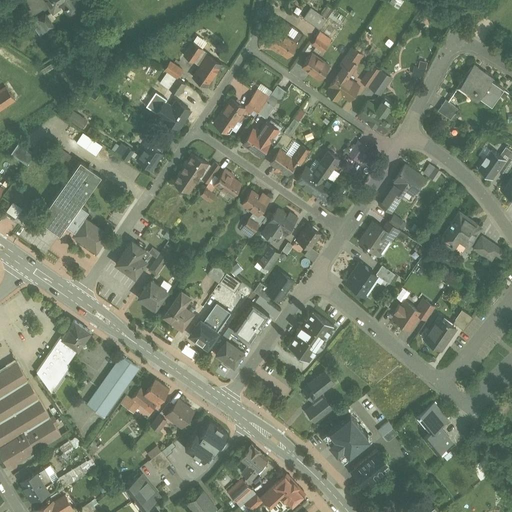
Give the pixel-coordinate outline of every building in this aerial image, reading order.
[(77,0),(45,0),(53,12),(54,11),(52,9),(64,1),(67,6),(65,7),(67,9),(69,8),(73,14),(82,8),(77,0)] [(326,19),(310,8),(303,18),(319,29),(326,19)] [(46,15),(39,19),(47,31),(54,27),(46,15)] [(47,31),(39,19),(32,24),(40,36),(47,31)] [(304,34),(284,21),(268,44),(288,57),(304,34)] [(331,40),(320,32),(312,43),(323,51),(331,40)] [(193,42),(184,55),(194,62),(203,49),(193,42)] [(363,55),(351,47),(345,56),(357,64),(363,55)] [(330,65),(312,53),(302,67),(320,80),(325,72),(327,72),(331,67),(329,66),(330,65)] [(208,55),(193,77),(207,86),(222,64),(208,55)] [(344,66),(329,87),(330,87),(327,92),(338,99),(341,95),(349,100),(359,85),(347,77),(357,64),(345,56),(340,63),(344,66)] [(422,60),(420,68),(415,67),(414,73),(426,76),(429,62),(422,60)] [(183,70),(170,61),(164,69),(177,78),(183,70)] [(372,66),(362,80),(363,82),(369,86),(379,70),(372,66)] [(485,74),(473,66),(457,88),(466,95),(468,92),(472,96),(473,96),(476,91),(482,95),(480,98),(493,107),(505,90),(492,81),(495,78),(486,72),(485,74)] [(391,78),(380,70),(379,70),(369,86),(380,94),(391,78)] [(177,78),(169,89),(178,95),(186,84),(177,78)] [(278,85),(271,94),(280,100),(287,91),(278,85)] [(6,87),(0,90),(0,110),(15,100),(6,87)] [(269,97),(257,89),(251,98),(262,106),(266,101),(269,97)] [(245,107),(231,98),(214,124),(228,133),(237,120),(239,122),(244,115),(241,114),(245,107)] [(262,106),(251,98),(246,105),(253,109),(258,113),(262,106)] [(378,107),(367,100),(358,114),(375,126),(383,132),(393,118),(386,113),(389,107),(381,102),(378,107)] [(458,109),(446,100),(438,111),(451,119),(458,109)] [(190,110),(176,101),(172,107),(164,101),(157,113),(179,128),(190,110)] [(268,103),(266,101),(262,106),(258,113),(266,118),(274,107),(269,103),(270,102),(269,102),(268,103)] [(301,121),(306,111),(301,108),(295,117),(301,121)] [(87,120),(73,111),(69,118),(82,127),(87,120)] [(141,117),(133,111),(129,115),(138,122),(141,117)] [(293,119),(284,132),(289,136),(298,123),(293,119)] [(284,132),(268,121),(259,133),(270,141),(275,145),(278,142),(284,132)] [(259,133),(253,129),(243,144),(249,148),(248,149),(259,156),(270,141),(259,133)] [(284,132),(278,142),(283,146),(290,137),(293,139),(289,136),(284,132)] [(366,140),(356,134),(348,146),(358,152),(366,140)] [(154,136),(149,144),(147,143),(146,144),(148,145),(138,160),(151,169),(157,160),(162,154),(161,154),(167,145),(154,136)] [(295,140),(286,153),(292,156),(300,144),(295,140)] [(35,155),(19,143),(11,154),(28,165),(35,155)] [(126,146),(122,143),(120,146),(116,152),(128,160),(134,151),(127,146),(126,146)] [(310,150),(300,144),(292,156),(292,157),(297,160),(296,161),(297,161),(300,164),(310,150)] [(511,149),(507,146),(503,152),(509,157),(511,158),(511,149)] [(71,156),(58,147),(55,151),(68,160),(71,156)] [(286,153),(281,149),(280,149),(270,163),(275,166),(275,170),(277,171),(281,170),(287,175),(297,161),(296,161),(297,160),(292,157),(292,156),(286,153)] [(492,150),(488,156),(487,155),(483,162),(479,169),(479,168),(479,169),(494,179),(499,170),(507,160),(507,159),(492,149),(492,150)] [(328,151),(314,172),(306,167),(296,181),(314,193),(315,194),(321,185),(325,178),(338,158),(328,151)] [(193,153),(180,172),(189,178),(195,182),(208,163),(193,153)] [(507,159),(507,160),(499,170),(501,171),(508,172),(511,166),(511,158),(509,157),(507,159)] [(107,234),(86,218),(82,223),(72,216),(101,175),(80,161),(39,219),(60,234),(65,227),(96,249),(107,234)] [(215,161),(202,179),(209,183),(221,166),(215,161)] [(437,181),(443,171),(431,162),(424,172),(437,181)] [(405,164),(394,180),(395,181),(379,204),(391,212),(399,200),(396,198),(399,193),(396,191),(401,184),(406,188),(405,188),(414,194),(424,178),(405,164)] [(235,175),(225,169),(214,184),(232,197),(241,183),(233,177),(235,175)] [(189,178),(180,172),(173,182),(182,188),(189,178)] [(511,176),(503,189),(511,195),(511,176)] [(325,188),(321,185),(315,194),(314,193),(313,195),(318,198),(325,188)] [(215,195),(205,188),(201,195),(211,202),(215,195)] [(325,188),(318,198),(329,206),(336,196),(325,188)] [(260,196),(251,190),(242,204),(258,215),(270,198),(262,192),(260,196)] [(17,218),(24,208),(14,201),(8,211),(17,218)] [(287,215),(277,208),(273,215),(269,212),(262,222),(267,225),(262,232),(267,235),(270,231),(278,236),(281,231),(286,234),(298,217),(290,211),(287,215)] [(460,213),(453,223),(451,221),(449,224),(451,225),(441,241),(453,249),(459,240),(469,247),(482,228),(460,213)] [(393,214),(388,221),(398,228),(403,220),(393,214)] [(259,225),(249,218),(244,225),(254,232),(259,225)] [(374,222),(366,233),(365,233),(359,242),(378,254),(378,253),(376,251),(386,236),(381,233),(385,228),(383,227),(374,221),(373,222),(374,222)] [(388,221),(383,227),(385,228),(395,235),(399,229),(398,228),(388,221)] [(308,224),(297,240),(310,249),(321,233),(308,224)] [(395,235),(385,228),(381,233),(386,236),(391,240),(395,235)] [(499,248),(483,237),(475,248),(492,259),(496,253),(499,248)] [(144,249),(132,241),(116,263),(128,272),(128,273),(134,277),(134,276),(135,277),(147,261),(140,256),(144,249)] [(288,242),(282,250),(287,254),(293,246),(288,242)] [(269,246),(258,261),(269,268),(279,254),(269,246)] [(505,252),(499,248),(496,253),(501,256),(505,252)] [(162,250),(155,259),(156,260),(149,269),(156,274),(169,256),(162,250)] [(360,262),(354,271),(355,271),(347,282),(346,282),(346,283),(367,297),(367,296),(363,293),(377,273),(360,262)] [(237,291),(243,281),(215,264),(209,274),(237,291)] [(395,273),(382,264),(378,271),(390,280),(389,282),(389,283),(395,273)] [(293,281),(280,271),(269,287),(267,290),(273,295),(280,300),(293,281)] [(167,291),(151,279),(138,297),(155,309),(167,291)] [(269,287),(260,281),(254,291),(269,301),(273,295),(267,290),(269,287)] [(403,288),(398,297),(405,301),(410,292),(403,288)] [(181,290),(164,315),(175,323),(175,322),(183,327),(194,312),(184,305),(191,296),(181,290)] [(389,292),(383,302),(389,306),(395,296),(389,292)] [(211,297),(203,308),(211,313),(219,302),(211,297)] [(435,306),(424,299),(417,309),(422,312),(420,315),(426,319),(435,306)] [(405,301),(402,306),(400,304),(395,311),(397,312),(394,318),(410,329),(420,315),(422,312),(417,309),(405,301)] [(258,305),(241,331),(254,340),(272,314),(258,305)] [(463,307),(454,320),(462,326),(471,313),(463,307)] [(313,310),(302,325),(301,324),(297,330),(298,331),(288,346),(309,361),(317,349),(321,347),(324,345),(325,341),(326,337),(334,325),(313,310)] [(445,321),(439,317),(429,331),(432,333),(427,340),(425,338),(424,338),(441,350),(456,328),(446,320),(445,321)] [(88,329),(74,319),(62,337),(78,348),(81,343),(88,334),(85,332),(88,329)] [(243,324),(235,319),(226,331),(221,337),(226,340),(227,340),(230,342),(243,324)] [(217,331),(200,320),(190,334),(196,338),(195,340),(206,347),(217,331)] [(78,348),(62,337),(61,336),(37,371),(49,388),(67,362),(68,362),(78,348)] [(230,342),(227,340),(226,340),(216,355),(224,360),(225,359),(234,366),(244,352),(236,346),(230,342)] [(247,347),(239,341),(236,344),(237,344),(236,346),(244,352),(247,347)] [(122,355),(87,404),(104,416),(139,367),(122,355)] [(351,364),(346,358),(343,360),(348,367),(351,364)] [(17,362),(0,372),(0,452),(9,467),(62,434),(17,362)] [(323,372),(303,388),(311,399),(319,393),(332,383),(331,382),(334,380),(326,370),(323,373),(323,372)] [(155,379),(146,392),(141,388),(133,397),(140,403),(151,411),(157,403),(158,404),(169,389),(155,379)] [(323,397),(319,393),(312,398),(316,403),(307,410),(315,421),(332,407),(324,397),(323,397)] [(132,399),(127,396),(121,404),(133,413),(140,403),(133,397),(132,399)] [(179,399),(167,414),(182,426),(188,419),(190,418),(191,416),(191,414),(193,412),(187,407),(187,406),(179,399)] [(448,419),(434,402),(416,417),(417,417),(418,416),(429,429),(428,431),(429,433),(439,425),(440,426),(448,419)] [(354,411),(324,436),(344,461),(374,436),(354,411)] [(159,415),(151,425),(159,430),(166,420),(159,415)] [(209,420),(199,435),(195,433),(185,448),(203,460),(210,451),(212,452),(226,432),(209,420)] [(389,421),(378,430),(387,441),(390,441),(399,433),(389,421)] [(440,426),(439,425),(429,433),(424,437),(437,453),(452,441),(440,426)] [(252,444),(240,458),(249,464),(243,472),(251,478),(257,471),(256,470),(267,457),(260,451),(252,444)] [(377,449),(352,469),(364,485),(389,465),(377,449)] [(161,450),(149,460),(159,473),(171,463),(161,450)] [(486,458),(474,466),(482,480),(495,473),(486,458)] [(80,465),(58,478),(64,487),(85,474),(80,465)] [(45,468),(38,473),(37,471),(22,481),(25,486),(23,487),(31,500),(39,495),(40,496),(56,487),(59,491),(64,487),(58,478),(53,481),(45,468)] [(304,493),(287,473),(261,496),(269,505),(270,505),(269,504),(273,500),(273,499),(275,499),(275,503),(283,511),(304,493)] [(142,474),(123,489),(132,500),(150,485),(147,481),(147,480),(142,474)] [(242,479),(228,492),(238,502),(241,499),(252,490),(242,479)] [(150,485),(132,500),(141,511),(160,496),(155,490),(154,490),(150,485)] [(252,490),(241,499),(245,503),(255,494),(252,490)] [(210,511),(216,508),(203,491),(188,502),(195,511),(210,511)] [(53,500),(37,510),(38,511),(58,511),(63,509),(65,511),(72,507),(65,494),(54,501),(53,500)] [(245,503),(241,507),(245,511),(249,511),(251,510),(252,511),(262,501),(255,494),(245,503)] [(415,511),(406,500),(391,511),(415,511)] [(91,501),(76,511),(90,511),(96,508),(91,501)]
